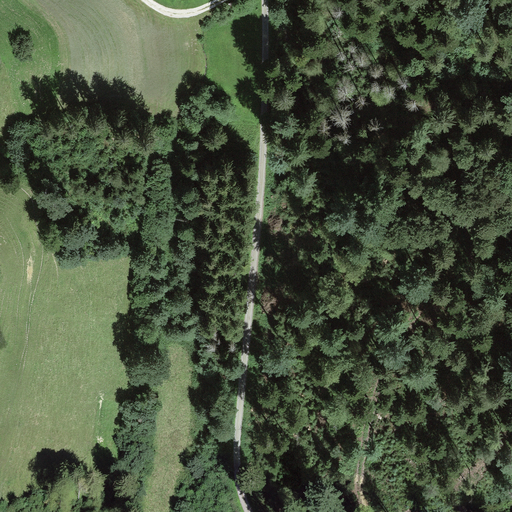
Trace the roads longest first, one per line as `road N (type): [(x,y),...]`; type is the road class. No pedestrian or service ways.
road 1 (track): [(261,0),(257,212),(230,436),(234,488),(246,511)]
road 2 (track): [(365,511),(357,483),(365,430),(411,318),(458,278),(511,265)]
